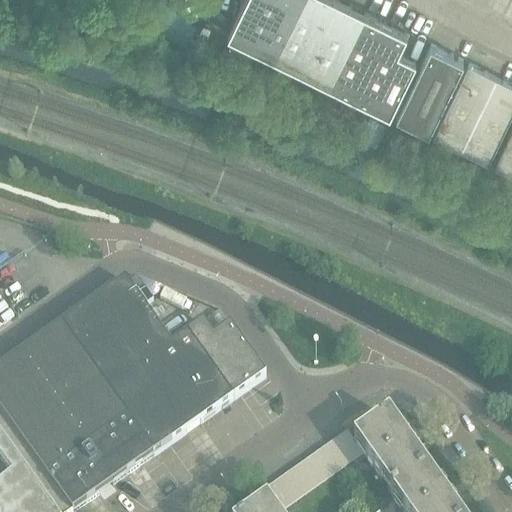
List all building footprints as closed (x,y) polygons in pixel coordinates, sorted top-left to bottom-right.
[(244,0),(228,34),(272,56),(299,0),(244,0)] [(299,0),(272,56),(332,85),(367,13),(339,0),(299,0)] [(380,24),(382,20),(367,13),(332,85),(389,113),(416,59),(398,50),(407,33),(391,25),(389,29),(380,24)] [(429,132),(464,61),(431,44),(396,116),(429,132)] [(488,162),(511,112),(511,84),(470,64),(435,136),(488,162)] [(370,118),(360,139),(376,147),(386,126),(370,118)] [(511,130),(495,165),(511,173),(511,130)] [(143,308),(152,302),(136,280),(127,286),(126,284),(79,317),(62,329),(154,459),(233,403),(266,381),(230,329),(213,341),(203,326),(171,349),(143,308)] [(62,329),(20,358),(87,452),(113,488),(154,459),(62,329)] [(20,358),(0,372),(0,414),(47,480),(87,452),(20,358)] [(0,511),(69,511),(47,480),(0,414),(0,511)] [(425,471),(401,437),(389,420),(354,445),(363,457),(390,496),(425,471)] [(363,457),(354,445),(347,435),(337,442),(353,464),(363,457)] [(343,471),(353,464),(337,442),(328,449),(343,471)] [(334,478),(343,471),(328,449),(318,456),(334,478)] [(78,511),(113,488),(87,452),(47,480),(69,511),(78,511)] [(324,484),(334,478),(318,456),(309,462),(324,484)] [(315,491),(324,484),(309,462),(299,469),(315,491)] [(305,498),(315,491),(299,469),(290,476),(305,498)] [(453,511),(428,475),(425,471),(390,496),(401,511),(453,511)] [(296,505),(305,498),(290,476),(280,483),(296,505)] [(286,511),(296,505),(280,483),(270,490),(286,511)] [(271,511),(285,511),(286,511),(270,490),(261,496),(268,506),(271,511)]
